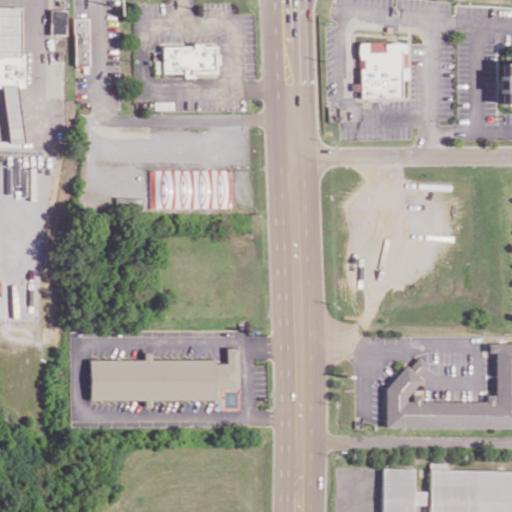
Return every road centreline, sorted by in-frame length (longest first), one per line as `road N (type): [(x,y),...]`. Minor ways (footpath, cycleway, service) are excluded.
road 1 (tertiary): [(284,0),(300,511)]
road 2 (residential): [(288,156),(511,156)]
